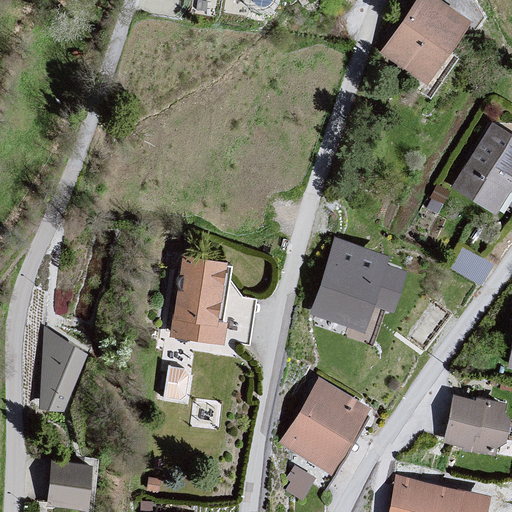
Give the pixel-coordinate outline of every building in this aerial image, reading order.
[(430,0),(411,0),(373,54),(422,85),(464,21),(430,0)] [(511,138),(487,123),(448,187),(493,212),(511,179),(511,138)] [(336,234),(309,310),(363,330),(373,303),(393,310),(407,270),(387,262),(390,253),(336,234)] [(485,277),(493,256),(461,245),(454,267),(485,277)] [(220,262),(179,255),(166,335),(209,343),(220,262)] [(511,313),(501,367),(511,368),(511,313)] [(74,408),(78,337),(43,335),(39,406),(74,408)] [(189,395),(192,369),(168,366),(165,392),(189,395)] [(361,407),(312,377),(273,443),(324,472),(361,407)] [(449,395),(438,440),(489,454),(500,407),(449,395)] [(92,467),(53,461),(46,506),(85,511),(92,467)] [(478,511),(482,495),(392,475),(383,511),(478,511)]
